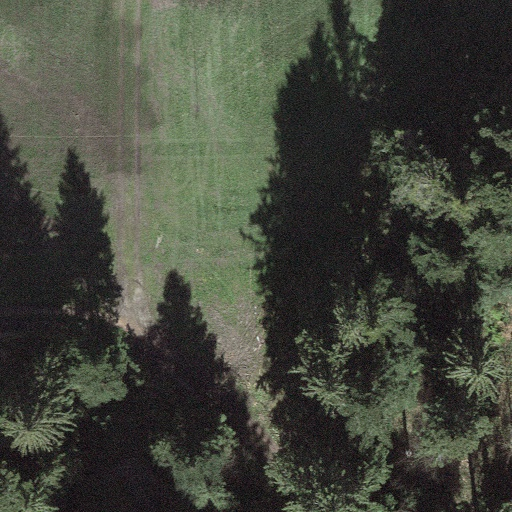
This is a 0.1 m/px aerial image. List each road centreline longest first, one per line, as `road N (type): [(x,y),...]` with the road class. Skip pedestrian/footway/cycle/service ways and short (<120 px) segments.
road 1 (track): [(343,511),(281,453),(181,328),(152,231),(144,89)]
road 2 (track): [(0,255),(144,89)]
